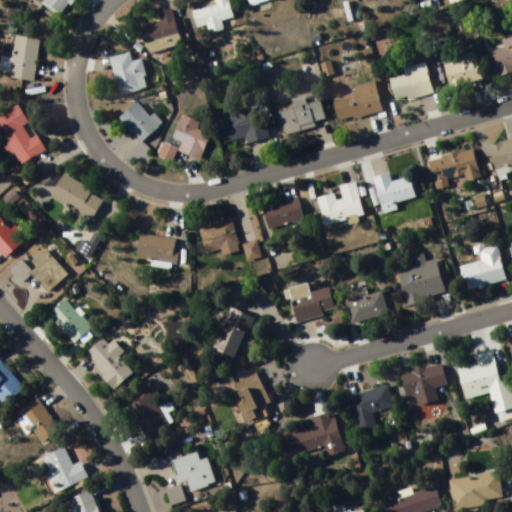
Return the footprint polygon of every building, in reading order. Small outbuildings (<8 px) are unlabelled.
[(59,18),(72,0),(46,0),(42,6),(59,18)] [(209,27),(210,35),(223,32),(221,22),(233,19),(229,0),(214,0),(215,6),(194,10),(198,29),(209,27)] [(181,46),(172,10),(158,14),(160,23),(141,28),(148,54),(181,46)] [(511,71),(511,36),(502,39),(505,50),(493,53),(498,75),(511,71)] [(9,79),(35,82),(40,40),(15,37),(9,79)] [(119,96),(148,90),(142,61),(132,63),(131,54),(111,58),(119,96)] [(451,89),(482,81),(476,57),(445,65),(451,89)] [(389,79),(396,105),(434,94),(427,69),(389,79)] [(339,123),(382,113),(375,83),(354,88),(355,93),(333,98),(339,123)] [(39,145),(16,161),(9,150),(4,153),(0,146),(0,107),(11,100),(22,118),(16,122),(24,134),(29,131),(39,145)] [(153,113),(150,116),(138,103),(119,119),(141,144),(163,124),(153,113)] [(326,126),(321,103),(280,111),(284,134),(326,126)] [(225,147),(265,138),(259,109),(219,117),(225,147)] [(200,161),(210,135),(197,130),(200,123),(181,116),(172,140),(180,143),(178,149),(165,144),(160,158),(173,162),(177,151),(200,161)] [(511,141),(489,148),(495,171),(500,170),(502,175),(511,172),(511,141)] [(482,181),(474,150),(428,162),(436,193),(482,181)] [(58,170),(45,193),(86,216),(97,196),(85,190),(87,186),(58,170)] [(42,172),(45,179),(38,182),(35,176),(42,172)] [(411,178),(392,183),(390,175),(374,179),(383,214),(398,211),(396,204),(416,198),(411,178)] [(323,225),(363,218),(357,184),(338,187),(339,194),(319,198),(323,225)] [(263,210),(270,231),(304,219),(297,198),(263,210)] [(199,229),(206,255),(220,252),(222,258),(242,252),(232,219),(199,229)] [(0,250),(14,237),(0,221),(0,250)] [(133,229),(129,253),(171,261),(173,248),(167,246),(169,235),(133,229)] [(25,257),(39,245),(66,275),(47,291),(44,288),(43,289),(26,270),(32,265),(25,257)] [(507,282),(498,245),(478,250),(481,263),(461,268),(467,292),(507,282)] [(399,271),(406,304),(445,297),(438,261),(426,263),(425,255),(415,257),(417,267),(399,271)] [(15,256),(2,269),(14,281),(27,268),(15,256)] [(291,303),(300,324),(336,310),(327,288),(291,303)] [(388,315),(382,293),(368,297),(366,291),(361,292),(363,297),(346,302),(352,325),(388,315)] [(42,311),(67,339),(85,322),(76,312),(80,309),(73,302),(68,306),(59,295),(42,311)] [(255,319),(232,309),(214,349),(236,360),(255,319)] [(97,335),(102,340),(107,335),(119,348),(114,352),(129,369),(109,388),(88,364),(91,361),(81,349),(97,335)] [(500,382),(492,351),(474,356),(477,365),(459,370),(464,391),(500,382)] [(0,361),(0,399),(19,383),(0,361)] [(401,375),(406,398),(416,396),(419,407),(439,402),(436,389),(447,386),(443,366),(401,375)] [(256,375),(235,385),(243,403),(238,405),(249,431),(255,428),(259,437),(272,431),(266,419),(274,415),(256,375)] [(140,383),(119,397),(142,433),(167,418),(162,409),(171,403),(165,393),(151,401),(140,383)] [(350,397),(359,435),(377,430),(373,414),(394,409),(389,387),(350,397)] [(31,394),(14,405),(36,439),(53,428),(31,394)] [(314,429),(283,435),(287,456),(324,449),(326,458),(343,454),(335,414),(312,419),(314,429)] [(57,443),(66,462),(74,458),(82,474),(49,490),(32,455),(57,443)] [(164,456),(172,479),(179,477),(183,490),(210,481),(201,453),(194,456),(191,447),(164,456)] [(450,481),(454,510),(503,503),(499,474),(450,481)] [(83,485),(96,511),(64,511),(67,510),(59,497),(83,485)] [(429,511),(442,509),(436,489),(382,504),(384,511),(429,511)] [(175,506),(184,501),(182,495),(172,500),(175,506)]
